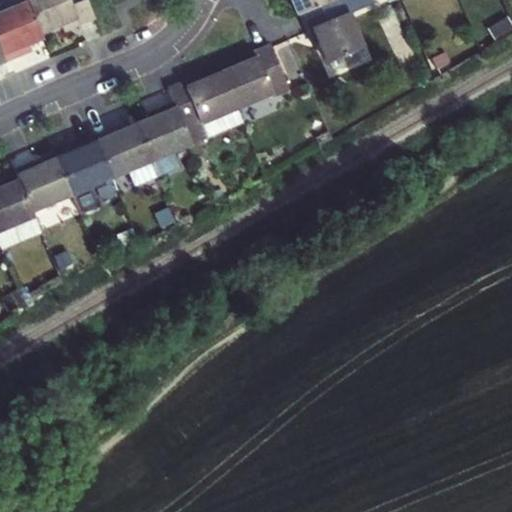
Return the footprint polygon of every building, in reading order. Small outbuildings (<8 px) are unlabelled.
[(60,27),(76,20),(67,0),(25,0),(27,4),(40,35),(60,27)] [(67,0),(76,20),(78,25),(94,19),(85,0),(67,0)] [(290,0),(298,17),(300,16),(334,2),(332,0),(290,0)] [(375,0),(338,0),(336,1),(343,16),(348,14),(376,2),(375,0)] [(312,29),(343,16),(336,1),(334,2),(300,16),(307,32),(312,30),(312,29)] [(40,35),(27,4),(0,15),(0,51),(5,62),(25,54),(23,49),(28,46),(43,40),(40,35)] [(312,29),(312,30),(319,45),(327,65),(363,50),(348,14),(343,16),(312,29)] [(487,29),(494,41),(511,30),(511,27),(507,17),(487,29)] [(62,32),(78,25),(76,20),(60,27),(62,32)] [(312,30),(307,32),(314,47),(319,45),(312,30)] [(257,60),(272,95),(273,99),(289,92),(271,48),(255,54),(257,60)] [(449,63),(444,53),(428,61),(433,71),(449,63)] [(248,57),(239,61),(241,66),(257,60),(255,54),(248,57)] [(272,95),(257,60),(241,66),(221,74),(236,110),(272,95)] [(201,83),(186,89),(201,125),(236,110),(221,74),(201,83)] [(199,78),(183,84),(186,89),(201,83),(199,78)] [(206,139),(201,125),(186,89),(183,84),(168,91),(174,105),(191,145),(206,139)] [(156,118),(150,121),(136,127),(151,163),(172,154),(191,146),(191,145),(174,105),(154,113),(156,118)] [(236,110),(201,125),(206,139),(242,124),(236,110)] [(116,135),(114,130),(94,138),(111,179),(128,172),(151,163),(136,127),(122,132),(116,135)] [(76,152),(70,154),(56,160),(71,196),(90,188),(111,179),(94,138),(74,147),(76,152)] [(178,169),(172,154),(151,163),(157,176),(157,177),(178,169)] [(36,169),(34,164),(14,172),(19,182),(32,213),(71,196),(56,160),(42,166),(36,169)] [(134,186),(157,176),(151,163),(128,172),(134,186)] [(0,189),(0,232),(34,218),(32,213),(19,182),(5,188),(0,189)] [(98,207),(90,188),(71,196),(79,215),(98,207)] [(210,192),(197,197),(202,209),(215,204),(210,192)] [(169,209),(154,215),(160,229),(175,223),(169,209)] [(34,218),(0,232),(0,248),(40,232),(34,218)] [(122,247),(137,240),(132,229),(117,236),(122,247)] [(68,252),(55,257),(60,270),(73,264),(68,252)] [(25,286),(17,291),(23,302),(31,298),(25,286)] [(17,291),(2,298),(8,310),(23,302),(17,291)]
